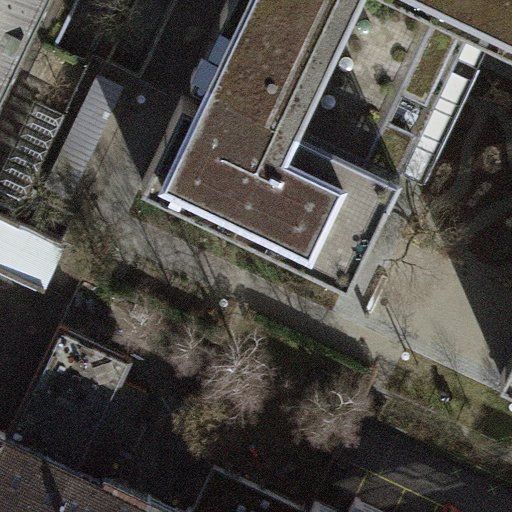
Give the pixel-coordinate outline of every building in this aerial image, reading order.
[(0,0),(0,83),(39,0),(0,0)] [(511,0),(229,0),(145,180),(350,278),(470,26),(511,45),(511,356),(503,376),(511,380),(511,0)] [(0,266),(34,284),(55,243),(0,214),(0,266)] [(53,321),(10,415),(0,435),(0,511),(128,511),(144,480),(107,462),(142,390),(120,379),(130,358),(53,321)] [(0,410),(0,435),(10,415),(0,410)] [(144,480),(128,511),(300,511),(302,509),(211,466),(194,503),(144,480)] [(313,489),(302,509),(300,511),(393,511),(348,491),(342,503),(313,489)]
